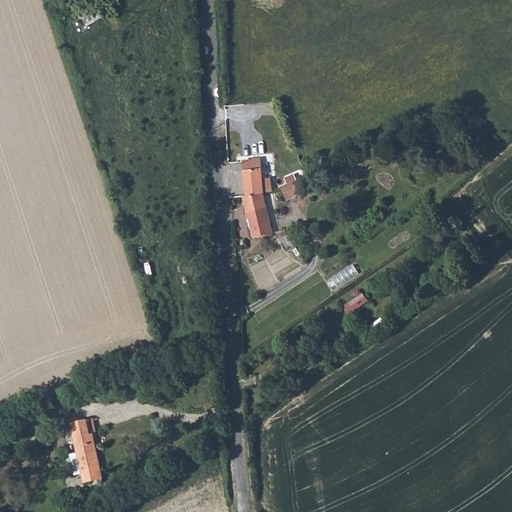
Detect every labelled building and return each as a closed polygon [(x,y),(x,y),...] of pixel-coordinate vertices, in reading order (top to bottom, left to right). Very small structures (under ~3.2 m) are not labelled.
[(267,160),(249,162),(253,195),(272,194),(279,190),(278,179),(269,179),(267,160)] [(331,163),(320,168),(324,176),(334,171),(331,163)] [(296,181),(279,190),(287,203),(303,194),(296,181)] [(272,194),(253,195),(250,195),(251,212),(254,216),(256,238),(275,236),(272,194)] [(345,306),(350,315),(371,301),(365,292),(345,306)] [(93,416),(72,421),(86,478),(103,474),(95,435),(97,434),(93,416)]
